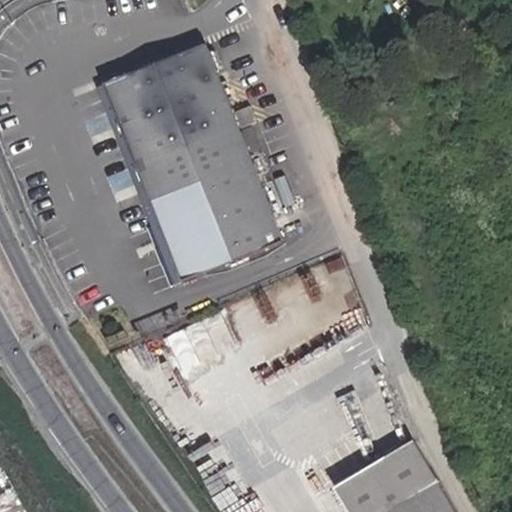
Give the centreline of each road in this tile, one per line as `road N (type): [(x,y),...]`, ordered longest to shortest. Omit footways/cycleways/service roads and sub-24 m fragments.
road 1 (unclassified): [(253,0),(388,337),(471,511)]
road 2 (primary): [(184,511),(99,396),(0,221)]
road 3 (primary): [(0,329),(125,511)]
